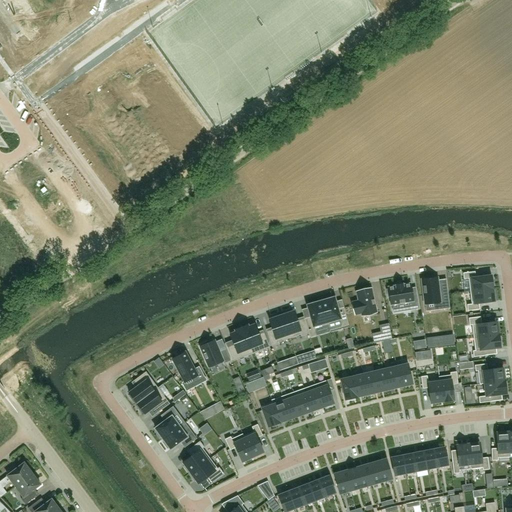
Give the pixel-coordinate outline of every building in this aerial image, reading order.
[(464,279),(462,280),(464,292),(470,291),(493,288),(492,276),(476,278),(475,272),(463,273),(464,279)] [(438,280),(437,278),(422,279),(425,304),(437,303),(437,310),(450,308),(447,289),(439,290),(438,280)] [(388,289),(386,289),(388,297),(390,297),(391,305),(392,305),(409,302),(411,310),(419,309),(416,295),(413,295),(411,283),(403,285),(403,284),(395,285),(396,286),(388,287),(388,289)] [(363,313),(363,315),(378,311),(372,288),(358,292),(360,301),(354,302),(357,314),(363,313)] [(495,291),(493,291),(493,289),(493,288),(470,291),(472,304),(467,305),(468,311),(480,309),(479,303),(494,301),(494,299),(496,298),(495,291)] [(334,297),(321,301),(328,325),(329,330),(342,327),(348,325),(344,307),(338,309),(335,302),(334,297)] [(316,334),(315,329),(328,325),(321,301),(307,305),(311,317),(304,319),(309,334),(310,336),(316,334)] [(283,315),(281,315),(290,338),(301,335),(301,337),(309,334),(304,319),(297,321),(294,311),(292,312),(291,310),(283,313),(283,315)] [(278,342),(290,338),(281,315),(279,316),(279,314),(270,317),(271,319),(269,320),(272,330),(267,332),(272,347),(278,344),(278,342)] [(474,338),(499,334),(498,334),(497,322),(482,323),(481,316),(469,318),(470,325),(472,325),(474,338)] [(249,327),(248,325),(241,328),(252,354),(270,347),(264,332),(258,335),(254,324),(249,327)] [(388,324),(380,326),(383,341),(392,339),(388,324)] [(236,332),(230,334),(234,344),(228,346),(234,361),(252,354),(241,328),(235,330),(236,332)] [(474,338),(475,350),(473,351),(474,357),(485,355),(485,349),(501,347),(499,334),(474,338)] [(208,367),(222,361),(224,364),(231,361),(226,349),(219,352),(215,340),(208,343),(207,341),(201,344),(201,346),(200,347),(208,367)] [(194,369),(185,353),(173,360),(184,382),(192,378),(195,383),(205,377),(199,366),(194,369)] [(408,364),(397,367),(401,386),(413,384),(408,364)] [(487,364),(475,365),(475,371),(478,371),(479,384),(505,381),(505,380),(504,380),(503,368),(487,370),(487,364)] [(397,367),(385,369),(390,389),(401,386),(397,367)] [(385,369),(374,372),(379,392),(390,389),(385,369)] [(137,403),(158,388),(146,372),(133,381),(137,386),(129,393),(130,395),(129,396),(134,403),(135,402),(137,403)] [(374,372),(363,375),(368,394),(379,392),(374,372)] [(450,375),(439,377),(442,401),(454,400),(452,385),(458,384),(456,372),(450,373),(450,375)] [(363,375),(352,377),(357,397),(368,394),(363,375)] [(427,376),(421,377),(423,389),(429,388),(431,403),(442,401),(439,377),(438,377),(439,379),(428,381),(427,376)] [(352,377),(341,380),(345,400),(357,397),(352,377)] [(326,381),(315,385),(323,407),(334,403),(326,381)] [(486,396),(479,397),(479,403),(491,402),(491,396),(507,394),(505,381),(479,384),(480,384),(484,384),(486,396)] [(315,385),(304,388),(312,411),(323,407),(315,385)] [(170,404),(158,388),(137,403),(138,405),(136,406),(142,413),(143,412),(144,414),(153,408),(157,413),(170,404)] [(301,415),(312,411),(304,388),(293,392),(301,415)] [(282,396),(290,418),(301,415),(293,392),(282,396)] [(272,400),(280,422),(290,418),(282,396),(272,400)] [(261,406),(268,426),(280,422),(272,400),(271,400),(272,402),(261,406)] [(165,421),(155,428),(157,431),(155,432),(160,438),(161,437),(163,439),(185,422),(173,406),(161,415),(165,421)] [(163,439),(164,441),(163,442),(168,448),(169,447),(171,449),(180,442),(185,447),(197,438),(185,422),(163,439)] [(243,434),(242,434),(253,457),(263,452),(257,438),(262,435),(257,424),(252,427),(254,431),(244,436),(243,434)] [(491,449),(492,461),(498,460),(498,458),(510,457),(508,432),(496,433),(497,448),(491,449)] [(231,437),(225,439),(230,450),(235,448),(242,462),(253,457),(242,434),(232,439),(231,437)] [(191,456),(183,462),(185,466),(184,467),(189,474),(210,459),(202,448),(204,447),(199,441),(187,450),(191,456)] [(470,444),(468,444),(471,469),(482,468),(483,470),(489,469),(488,457),(482,458),(480,443),(478,443),(477,441),(470,442),(470,444)] [(458,461),(452,462),(454,474),(460,473),(460,470),(471,469),(468,444),(456,446),(457,450),(458,461)] [(445,447),(434,449),(437,467),(448,465),(445,447)] [(434,449),(423,452),(427,469),(437,467),(434,449)] [(423,452),(413,454),(416,471),(427,469),(423,452)] [(413,454),(402,456),(406,473),(416,471),(413,454)] [(402,456),(391,458),(394,475),(406,473),(402,456)] [(198,484),(207,477),(211,484),(224,474),(219,468),(217,469),(210,459),(189,474),(194,482),(196,480),(198,484)] [(386,459),(376,462),(381,482),(392,479),(386,459)] [(376,462),(365,465),(371,485),(381,482),(376,462)] [(15,486),(32,474),(24,463),(7,476),(3,479),(7,485),(12,481),(15,486)] [(365,465),(355,468),(360,488),(371,485),(365,465)] [(355,468),(344,471),(350,491),(360,488),(355,468)] [(344,471),(334,474),(339,494),(350,491),(344,471)] [(32,474),(15,486),(23,497),(21,499),(25,505),(36,496),(33,492),(33,490),(40,484),(32,474)] [(329,476),(319,480),(325,496),(336,492),(329,476)] [(319,480),(309,484),(315,500),(325,496),(319,480)] [(309,484),(298,488),(305,504),(315,500),(309,484)] [(298,488),(288,491),(295,508),(305,504),(298,488)] [(262,495),(267,501),(273,497),(269,490),(262,495)] [(288,491),(278,496),(284,511),(295,508),(288,491)] [(247,511),(242,505),(243,504),(238,496),(223,503),(230,511),(247,511)] [(56,511),(60,510),(51,499),(45,505),(42,504),(39,500),(28,508),(30,511),(56,511)] [(0,511),(6,511),(9,510),(0,501),(0,511)] [(486,511),(481,511),(495,511),(495,502),(485,504),(486,511)]
